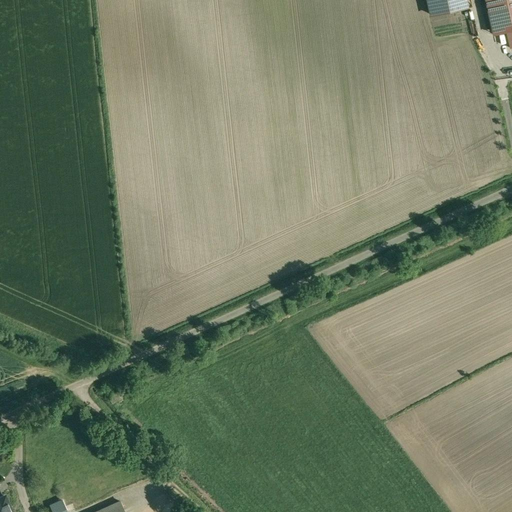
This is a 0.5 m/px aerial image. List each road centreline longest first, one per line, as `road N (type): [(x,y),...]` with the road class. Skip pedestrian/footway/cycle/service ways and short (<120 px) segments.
road 1 (unclassified): [(0,420),(511,190)]
road 2 (track): [(84,376),(229,511)]
road 3 (track): [(511,133),(477,0)]
road 4 (unknown): [(142,486),(53,396)]
